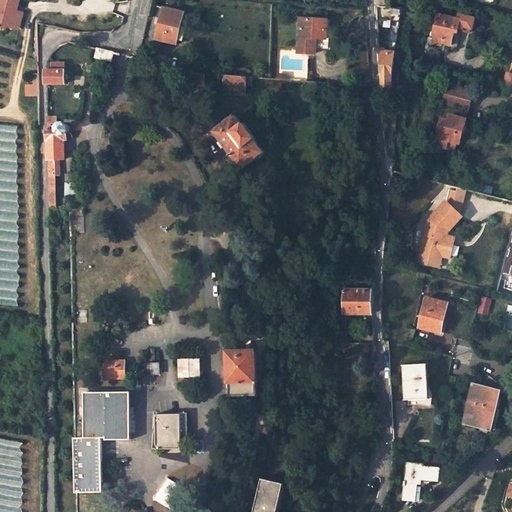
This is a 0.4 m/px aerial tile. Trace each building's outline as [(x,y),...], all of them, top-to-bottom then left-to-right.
[(19,30),(23,14),(17,12),(19,0),(0,0),(0,27),(6,29),(7,26),(19,30)] [(185,13),(164,7),(156,39),(177,44),(185,13)] [(458,18),(438,13),(433,35),(435,35),(433,43),(442,45),(442,43),(451,44),(454,33),(459,34),(460,27),(463,28),(463,30),(470,32),(471,28),(474,28),(477,17),(459,13),(458,18)] [(300,21),(298,53),(312,54),(312,40),(328,41),(329,23),(300,21)] [(99,48),(97,57),(112,61),(114,52),(99,48)] [(395,52),(379,50),(380,78),(392,79),(395,52)] [(47,84),(67,84),(66,70),(65,70),(56,70),(47,70),(47,84)] [(194,73),(193,85),(206,86),(206,74),(194,73)] [(511,90),(511,74),(508,73),(503,88),(511,90)] [(33,79),(27,79),(27,98),(38,97),(37,74),(33,74),(33,79)] [(225,75),(224,89),(246,90),(247,77),(225,75)] [(440,101),(470,109),(475,92),(444,84),(441,93),(440,101)] [(243,124),(236,115),(214,131),(222,141),(226,146),(243,169),(265,153),(255,139),(256,139),(245,124),(243,124)] [(465,128),(468,119),(451,115),(449,121),(443,119),(436,145),(447,148),(449,140),(458,142),(462,127),(465,128)] [(57,175),(60,175),(60,160),(65,159),(65,140),(68,140),(68,133),(69,132),(70,130),(70,128),(70,127),(69,125),(68,124),(66,124),(65,124),(63,125),(62,126),(57,126),(57,117),(48,117),(49,175),(57,175)] [(455,150),(458,142),(449,140),(447,148),(455,150)] [(58,207),(57,175),(49,175),(50,207),(58,207)] [(15,195),(13,180),(3,182),(5,197),(15,195)] [(85,233),(85,196),(65,196),(65,201),(64,207),(70,207),(71,233),(85,233)] [(462,217),(446,202),(428,220),(420,253),(433,257),(433,254),(442,256),(450,258),(453,242),(447,241),(449,236),(448,236),(449,231),(462,217)] [(373,289),(345,289),(346,314),(373,313),(373,289)] [(488,316),(491,299),(481,297),(477,313),(488,316)] [(449,303),(427,298),(420,328),(441,333),(449,303)] [(88,323),(87,310),(78,310),(78,323),(88,323)] [(256,350),(228,351),(229,397),(258,396),(256,350)] [(148,364),(148,375),(161,375),(162,364),(156,364),(156,351),(152,351),(152,364),(148,364)] [(201,359),(180,359),(180,377),(202,377),(201,359)] [(127,361),(105,361),(105,380),(127,380),(127,361)] [(426,363),(403,365),(405,400),(429,398),(426,363)] [(500,390),(474,384),(464,423),(491,429),(500,390)] [(130,390),(85,392),(86,437),(102,437),(107,437),(107,439),(131,438),(130,390)] [(187,414),(157,415),(157,449),(182,448),(182,440),(187,440),(187,414)] [(86,437),(75,437),(77,492),(104,491),(102,437),(86,437)] [(424,464),(408,463),(404,495),(418,497),(420,479),(439,481),(441,468),(424,466),(424,464)] [(168,479),(155,500),(174,511),(175,511),(189,491),(168,479)] [(278,511),(285,484),(263,479),(255,511),(278,511)]
